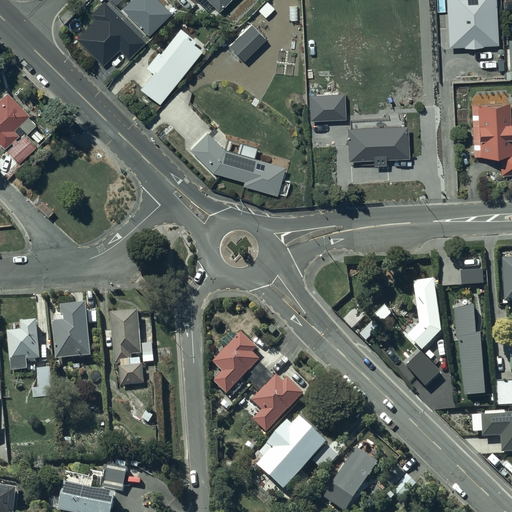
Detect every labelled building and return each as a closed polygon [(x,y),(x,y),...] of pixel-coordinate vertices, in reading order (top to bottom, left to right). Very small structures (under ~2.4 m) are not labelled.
[(152,6),(154,4),(149,0),(107,0),(86,22),(112,47),(152,6)] [(177,12),(165,0),(157,0),(152,6),(168,21),(177,12)] [(204,0),(219,14),(232,0),(204,0)] [(497,0),(446,0),(450,49),(500,46),(497,0)] [(265,37),(251,22),(229,43),(243,58),(265,37)] [(206,46),(180,26),(161,51),(158,49),(147,64),(153,69),(140,86),(160,101),(197,53),(199,55),(206,46)] [(17,168),(35,151),(24,138),(17,145),(14,142),(18,138),(13,133),(28,118),(5,94),(0,99),(0,149),(2,152),(10,145),(13,148),(6,155),(17,168)] [(346,95),(310,97),(311,121),(347,120),(346,95)] [(511,106),(511,104),(474,105),(475,162),(501,161),(502,178),(511,177),(511,106)] [(410,159),(408,127),(348,130),(350,162),(410,159)] [(279,198),(287,169),(226,151),(208,134),(191,151),(214,174),(244,183),(243,187),(279,198)] [(464,270),(461,271),(461,285),(484,285),(484,270),(466,270),(466,269),(464,269),(464,270)] [(408,335),(422,349),(441,331),(435,279),(415,281),(420,324),(408,335)] [(473,299),(456,300),(457,310),(455,310),(457,339),(460,339),(464,396),(485,395),(481,334),(477,334),(475,305),(473,305),(473,299)] [(345,319),(354,329),(366,316),(357,307),(345,319)] [(51,313),(54,358),(90,355),(87,311),(51,313)] [(134,311),(111,313),(117,386),(141,384),(134,311)] [(378,331),(371,323),(359,333),(367,342),(378,331)] [(39,334),(8,334),(7,358),(39,359),(39,334)] [(259,361),(252,354),(256,351),(241,335),(213,362),(224,373),(213,383),(225,395),(259,361)] [(154,347),(145,347),(145,362),(154,361),(154,347)] [(406,364),(425,386),(440,372),(421,351),(406,364)] [(49,370),(38,369),(36,397),(47,398),(49,370)] [(300,400),(293,393),(297,390),(282,375),(254,401),(265,412),(254,423),(266,434),(300,400)] [(511,385),(498,385),(497,404),(511,404),(511,385)] [(511,412),(482,414),(483,436),(502,435),(503,453),(511,452),(511,412)] [(262,455),(291,483),(326,447),(297,419),(262,455)] [(355,453),(326,501),(344,511),(350,511),(377,466),(355,453)] [(103,486),(122,491),(127,473),(108,467),(103,486)] [(397,470),(384,484),(399,499),(413,485),(397,470)] [(63,486),(56,511),(61,511),(114,511),(117,501),(63,486)] [(0,511),(14,511),(18,494),(0,490),(0,511)]
